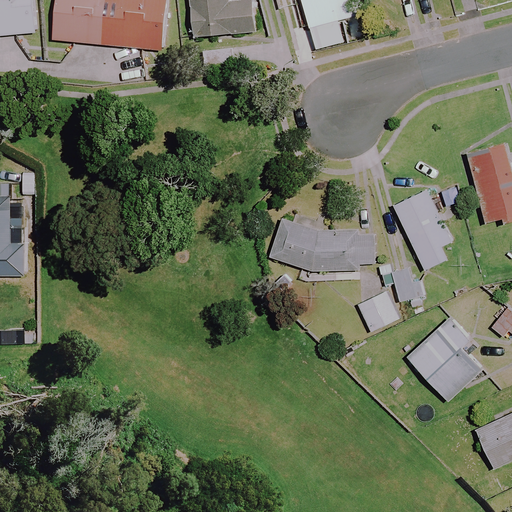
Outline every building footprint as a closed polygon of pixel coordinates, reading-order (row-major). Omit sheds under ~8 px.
[(0,0),(0,36),(33,34),(30,0),(0,0)] [(162,52),(166,0),(55,0),(51,41),(162,52)] [(189,0),(193,38),(254,33),(252,12),(270,11),(269,0),(244,0),(235,1),(234,0),(189,0)] [(511,221),(511,178),(503,146),(465,156),(484,224),(501,219),(503,225),(511,221)] [(455,241),(431,189),(393,207),(423,272),(447,260),(441,247),(455,241)] [(10,245),(12,199),(0,198),(0,276),(24,277),(25,245),(10,245)] [(277,225),(277,265),(300,265),(300,272),(361,272),(361,265),(372,265),(372,230),(304,230),(304,225),(277,225)] [(416,268),(391,274),(399,303),(424,296),(416,268)] [(399,319),(386,292),(357,306),(370,333),(399,319)] [(314,318),(293,298),(282,309),(303,329),(314,318)] [(511,311),(503,305),(486,327),(503,339),(508,333),(511,336),(511,311)] [(471,339),(451,318),(407,360),(447,402),(483,368),(463,347),(471,339)] [(511,461),(511,412),(474,430),(493,470),(511,461)]
